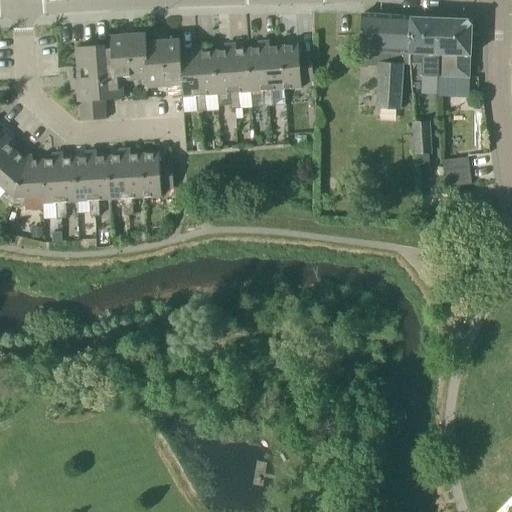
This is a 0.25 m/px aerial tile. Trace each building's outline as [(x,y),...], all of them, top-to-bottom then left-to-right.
[(410,65),(411,18),(362,15),(361,57),(380,58),(377,109),(400,110),(404,65),(410,65)] [(434,54),(435,19),(428,19),(411,18),(410,65),(411,65),(411,64),(422,64),(421,77),(438,78),(439,54),(434,54)] [(471,56),(473,20),(465,20),(435,19),(434,54),(439,54),(438,78),(439,78),(439,77),(470,78),(471,56)] [(181,54),(180,40),(168,41),(168,36),(157,37),(157,42),(147,43),(147,34),(134,35),(134,30),(123,31),(123,36),(111,37),(112,45),(77,48),(79,67),(70,68),(72,91),(78,90),(79,102),(81,102),(93,101),(106,100),(124,99),(123,81),(148,79),(148,88),(183,85),(181,54)] [(248,49),(251,92),(263,91),(264,99),(273,98),(273,90),(268,91),(264,43),(264,41),(258,42),(259,48),(248,49)] [(264,41),(264,43),(268,91),(273,90),(273,98),(274,106),(285,106),(285,90),(282,47),(270,47),(270,41),(264,41)] [(236,43),(231,44),(235,93),(239,93),(251,92),(248,49),(237,50),(236,43)] [(217,95),(218,95),(230,94),(231,102),(240,101),(239,93),(235,93),(231,44),(225,44),(226,51),(214,52),(217,95)] [(282,47),(285,90),(302,88),(302,82),(314,81),(312,57),(300,58),(299,45),(282,47)] [(192,54),(181,54),(183,85),(184,97),(196,96),(197,104),(206,104),(206,96),(201,96),(197,46),(192,47),(192,54)] [(201,96),(206,96),(217,95),(214,52),(204,53),(203,46),(197,46),(201,96)] [(273,98),(264,99),(265,107),(274,106),(273,98)] [(107,119),(106,100),(93,101),(95,120),(107,119)] [(95,120),(93,101),(81,102),(82,121),(95,120)] [(240,101),(231,102),(231,106),(231,110),(236,109),(241,109),(240,101)] [(206,104),(197,104),(198,112),(207,112),(206,104)] [(429,122),(414,123),(417,153),(431,152),(429,122)] [(0,171),(17,152),(8,145),(3,142),(0,145),(0,171)] [(2,196),(12,205),(27,162),(23,157),(17,152),(0,171),(0,184),(7,191),(2,196)] [(173,165),(172,165),(161,166),(160,154),(143,155),(146,198),(162,197),(162,190),(174,189),(173,165)] [(128,199),(133,198),(146,198),(143,155),(131,155),(125,156),(128,199)] [(111,200),(124,199),(128,199),(125,156),(120,156),(109,157),(111,200)] [(98,157),(91,158),(95,201),(99,200),(111,200),(109,157),(98,157)] [(78,202),(90,201),(95,201),(91,158),(86,158),(75,159),(78,202)] [(64,159),(58,160),(60,203),(66,202),(78,202),(75,159),(64,159)] [(43,204),(56,203),(60,203),(58,160),(53,160),(41,161),(43,196),(43,204)] [(33,161),(27,162),(12,205),(26,205),(25,197),(43,196),(41,161),(33,161)] [(446,188),(447,188),(472,185),(470,167),(444,170),(446,188)] [(128,199),(124,199),(124,207),(133,206),(133,198),(128,199)] [(95,201),(90,201),(90,209),(100,208),(99,200),(95,201)] [(60,203),(56,203),(57,211),(66,210),(66,202),(60,203)] [(133,206),(124,207),(124,215),(134,214),(133,206)] [(100,208),(90,209),(91,213),(91,217),(100,216),(100,208)] [(66,210),(57,211),(57,219),(62,219),(63,219),(67,218),(66,210)]
